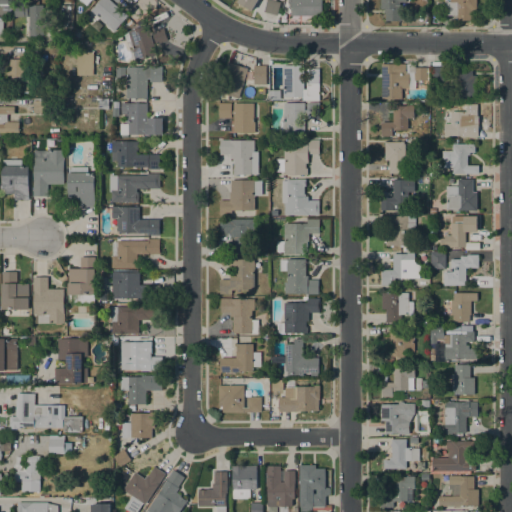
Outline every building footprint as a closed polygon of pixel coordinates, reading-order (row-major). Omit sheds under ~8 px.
[(90,10),(98,0),(118,0),(117,2),(114,0),(110,0),(128,16),(114,31),(90,10)] [(267,0),(258,0),(252,11),(238,2),(239,0),(275,0),(273,4),(267,0)] [(321,0),(322,15),(290,16),(290,3),(288,3),(288,0),(321,0)] [(380,0),(406,0),(406,2),(400,2),(400,8),(401,8),(401,20),(385,20),(385,14),(384,14),(384,8),(381,8),(380,0)] [(445,0),(476,0),(476,10),(472,10),(472,20),(457,20),(457,15),(445,15),(445,10),(445,0)] [(28,5),(43,4),(43,35),(29,35),(28,5)] [(27,16),(14,16),(14,5),(27,5),(27,16)] [(167,40),(155,44),(154,41),(153,42),(157,55),(148,57),(149,60),(143,62),(142,59),(136,61),(135,60),(133,61),(129,50),(133,49),(132,46),(128,47),(125,35),(128,34),(127,31),(147,25),(150,34),(152,34),(151,32),(163,28),(167,40)] [(76,75),(77,51),(93,52),(93,75),(76,75)] [(30,59),(30,73),(36,73),(36,79),(44,79),(44,92),(9,92),(9,59),(30,59)] [(238,98),(218,92),(228,62),(247,68),(238,98)] [(406,88),(407,101),(400,101),(400,98),(382,99),(381,64),(405,63),(405,72),(409,72),(409,88),(406,88)] [(253,65),(266,65),(266,84),(254,84),(254,70),(253,70),(253,65)] [(283,96),(282,65),(303,65),(304,88),(306,88),(306,82),(318,82),(319,97),(318,97),(318,100),(302,100),(302,96),(283,96)] [(162,82),(150,82),(150,78),(147,78),(147,98),(126,98),(126,67),(162,67),(162,82)] [(426,67),(426,79),(414,79),(414,67),(415,67),(426,67)] [(445,67),(445,81),(432,81),(433,67),(445,67)] [(472,70),(472,75),(476,75),(477,98),(456,98),(456,85),(451,85),(451,73),(456,73),(456,70),(472,70)] [(280,99),(269,99),(269,90),(280,90),(280,99)] [(58,98),(58,104),(48,105),(48,113),(33,113),(33,98),(58,98)] [(108,108),(98,108),(98,98),(108,98),(108,108)] [(319,102),(319,117),(307,118),(307,103),(319,102)] [(121,103),(147,103),(147,117),(163,117),(163,134),(119,134),(119,126),(124,126),(124,127),(128,127),(128,124),(126,124),(126,111),(121,111),(121,103)] [(233,132),(233,114),(231,114),(231,118),(219,118),(218,103),(231,103),(231,110),(233,110),(233,103),(254,103),(254,121),(255,121),(255,132),(233,132)] [(305,103),(305,132),(279,132),(279,121),(283,121),(283,103),(305,103)] [(452,135),(452,136),(444,136),(444,123),(450,123),(450,111),(464,111),(464,110),(466,110),(466,104),(477,104),(477,119),(466,119),(465,135),(452,135)] [(381,136),(381,122),(393,121),(393,106),(406,105),(413,105),(413,117),(408,117),(408,129),(394,130),(394,131),(392,131),(392,136),(381,136)] [(18,132),(0,132),(0,106),(14,106),(14,114),(7,114),(7,122),(18,122),(18,132)] [(220,140),(230,139),(230,140),(254,140),(254,152),(258,152),(258,174),(243,174),(243,176),(239,176),(239,174),(236,174),(236,175),(233,175),(233,174),(232,174),(232,170),(233,170),(233,168),(234,168),(234,160),(233,160),(233,158),(230,158),(230,154),(220,154),(220,148),(219,148),(219,145),(220,145),(220,140)] [(318,139),(319,153),(308,154),(308,163),(306,163),(306,167),(307,167),(307,174),(284,174),(284,171),(277,171),(277,159),(284,159),(284,144),(307,143),(307,139),(318,139)] [(112,141),(139,141),(138,149),(136,149),(136,154),(159,154),(159,169),(147,169),(147,167),(136,167),(136,168),(133,168),(133,166),(117,166),(117,152),(112,152),(112,141)] [(407,142),(407,160),(404,160),(404,173),(389,173),(389,160),(384,160),(384,142),(407,142)] [(475,144),(475,152),(469,152),(469,155),(467,155),(467,165),(478,165),(478,173),(452,173),(452,168),(442,168),(442,151),(452,151),(452,143),(475,144)] [(48,184),(48,197),(46,197),(46,196),(33,196),(33,158),(34,158),(34,150),(51,150),(64,150),(64,160),(64,184),(48,184)] [(14,200),(14,193),(2,194),(2,166),(3,166),(3,160),(22,159),(22,166),(28,166),(29,200),(14,200)] [(80,201),(68,201),(68,173),(69,173),(69,166),(87,166),(87,172),(95,172),(95,207),(81,207),(80,201)] [(160,188),(138,188),(138,202),(112,202),(112,191),(110,191),(110,175),(147,175),(147,173),(159,173),(160,188)] [(473,179),(473,191),(477,191),(477,210),(457,210),(457,209),(446,209),(446,193),(445,193),(445,185),(458,186),(458,178),(473,179)] [(286,180),(286,179),(305,179),(305,186),(304,186),(304,194),(306,194),(306,196),(308,196),(308,200),(319,200),(319,214),(284,214),(284,202),(281,202),(281,180),(286,180)] [(393,179),(406,179),(414,179),(414,192),(408,192),(408,203),(395,203),(395,204),(393,204),(393,210),(380,210),(380,197),(391,197),(391,195),(393,195),(393,179)] [(220,216),(219,200),(230,200),(229,192),(231,192),(231,180),(265,180),(265,196),(254,196),(254,217),(231,217),(231,215),(220,216)] [(112,206),(118,206),(118,207),(139,207),(139,219),(159,219),(159,235),(147,235),(147,233),(137,233),(137,232),(117,232),(117,231),(112,231),(112,221),(112,206)] [(452,247),(444,247),(444,246),(441,246),(441,238),(444,238),(444,235),(451,235),(451,222),(452,222),(452,215),(477,216),(477,232),(465,231),(465,247),(452,247)] [(385,216),(415,216),(415,245),(403,245),(403,246),(400,246),(400,245),(393,245),(393,247),(390,247),(390,245),(386,245),(386,242),(384,242),(384,239),(386,239),(385,216)] [(234,253),(232,253),(232,249),(234,249),(234,236),(218,236),(217,220),(254,219),(254,254),(234,254),(234,253)] [(319,233),(309,233),(309,241),(307,241),(308,253),(284,254),(284,251),(277,251),(276,241),(284,241),(284,223),(307,223),(307,219),(319,219),(319,233)] [(137,254),(137,258),(139,258),(139,267),(112,268),(112,256),(113,256),(113,242),(117,242),(117,241),(147,240),(147,239),(159,239),(160,254),(137,254)] [(430,269),(430,252),(445,251),(445,268),(430,269)] [(393,254),(401,254),(401,253),(414,253),(414,261),(419,261),(419,278),(394,278),(394,285),(379,285),(380,270),(393,270),(393,254)] [(478,267),(465,268),(465,285),(444,285),(444,272),(450,272),(450,259),(460,259),(460,256),(467,256),(467,254),(478,254),(478,267)] [(95,256),(95,269),(95,294),(94,294),(94,304),(70,304),(70,294),(69,294),(69,269),(80,269),(80,257),(95,256)] [(254,260),(254,290),(232,289),(231,294),(219,294),(219,278),(230,278),(230,271),(232,271),(232,259),(254,260)] [(284,282),(287,282),(287,271),(279,271),(279,259),(306,259),(306,275),(308,275),(308,280),(318,279),(318,294),(305,294),(305,293),(285,293),(284,282)] [(17,271),(17,283),(29,283),(29,309),(2,309),(2,271),(17,271)] [(112,272),(118,272),(139,272),(139,284),(159,285),(159,299),(137,298),(112,298),(112,272)] [(34,291),(33,291),(33,277),(48,277),(48,289),(64,289),(64,323),(49,323),(49,314),(34,314),(34,291)] [(408,292),(408,301),(413,301),(413,314),(401,314),(401,322),(386,322),(386,309),(381,309),(381,292),(408,292)] [(477,292),(477,301),(471,301),(471,315),(469,315),(469,322),(453,322),(453,315),(451,315),(451,300),(453,300),(453,292),(477,292)] [(307,297),(308,298),(319,298),(319,312),(309,312),(309,321),(306,321),(306,326),(308,326),(308,333),(302,333),(302,334),(299,334),(299,333),(297,333),(297,334),(294,334),(294,333),(291,333),(291,334),(286,334),(286,333),(285,333),(285,334),(277,334),(277,323),(284,323),(284,303),(303,303),(303,297),(307,297)] [(254,310),(252,310),(252,319),(258,319),(258,334),(251,334),(252,333),(233,333),(233,317),(230,317),(230,313),(220,312),(220,298),(231,298),(254,299),(254,310)] [(112,333),(112,322),(111,322),(111,306),(160,306),(160,319),(139,319),(139,333),(112,333)] [(444,338),(437,338),(437,343),(430,343),(430,326),(444,326),(444,338)] [(414,351),(406,352),(406,357),(379,357),(379,348),(382,348),(382,337),(389,337),(389,327),(406,327),(406,333),(414,333),(414,351)] [(474,342),(466,342),(466,345),(469,345),(469,348),(478,348),(478,359),(465,359),(465,358),(452,358),(452,359),(444,359),(444,347),(444,343),(449,343),(449,334),(464,334),(464,333),(466,333),(466,331),(474,331),(474,342)] [(5,369),(5,370),(0,370),(0,338),(17,338),(17,369),(10,369),(5,369)] [(87,338),(88,356),(82,356),(82,368),(87,368),(87,383),(55,384),(54,368),(66,368),(66,359),(58,360),(57,338),(87,338)] [(303,358),(319,357),(319,373),(318,373),(318,376),(311,376),(310,372),(303,372),(303,375),(299,375),(299,374),(293,375),(286,376),(286,373),(287,373),(287,371),(285,371),(285,366),(283,366),(283,359),(285,359),(285,344),(294,343),(294,339),(303,339),(303,358)] [(162,355),(162,371),(142,371),(142,369),(121,370),(121,356),(122,356),(122,344),(128,344),(128,342),(143,342),(143,341),(151,341),(151,354),(146,354),(146,356),(162,355)] [(220,358),(236,358),(236,343),(253,343),(253,352),(261,352),(261,366),(253,366),(253,371),(240,371),(240,372),(220,372),(220,358)] [(474,394),(454,394),(454,373),(455,373),(455,364),(470,364),(470,377),(474,377),(474,394)] [(408,378),(408,390),(395,390),(395,391),(392,391),(392,396),(381,396),(381,382),(393,382),(393,369),(393,366),(407,366),(407,365),(414,365),(414,378),(413,378),(408,378)] [(128,390),(121,390),(121,376),(141,376),(141,375),(162,375),(162,390),(146,390),(146,404),(128,404),(128,390)] [(244,385),(244,407),(247,407),(247,396),(261,396),(261,412),(222,412),(222,406),(219,406),(219,385),(244,385)] [(278,397),(286,397),(286,388),(295,388),(295,386),(313,386),(320,386),(320,400),(318,400),(319,410),(295,410),(295,411),(279,411),(278,397)] [(9,416),(15,416),(16,400),(16,393),(34,394),(34,401),(35,401),(35,412),(46,412),(46,405),(59,405),(65,406),(65,416),(82,416),(82,432),(63,432),(63,419),(59,418),(59,428),(34,427),(34,426),(19,426),(19,429),(11,429),(11,426),(9,426),(9,416)] [(445,409),(445,401),(452,401),(452,402),(477,402),(478,416),(466,416),(466,432),(452,433),(452,434),(445,434),(444,409),(445,409)] [(409,434),(399,434),(399,433),(385,433),(385,421),(381,421),(381,404),(398,404),(398,402),(403,402),(403,403),(414,403),(414,414),(413,414),(409,422),(409,434)] [(137,437),(137,442),(132,442),(132,437),(122,437),(122,422),(131,422),(130,413),(147,413),(147,412),(154,412),(154,428),(152,428),(152,437),(137,437)] [(0,438),(1,438),(1,442),(11,442),(11,451),(1,451),(1,453),(1,457),(1,460),(0,460),(0,438)] [(64,439),(64,454),(48,454),(49,439),(64,439)] [(406,439),(406,448),(419,448),(419,460),(406,461),(406,468),(383,468),(383,460),(389,459),(389,457),(391,457),(391,439),(406,439)] [(432,466),(432,458),(448,458),(448,449),(446,449),(446,441),(471,441),(471,453),(473,453),(473,462),(476,462),(476,471),(432,471),(432,468),(429,468),(429,466),(432,466)] [(120,467),(113,456),(124,449),(131,460),(120,467)] [(14,464),(25,465),(26,456),(40,456),(40,484),(36,484),(36,491),(25,490),(25,482),(14,481),(14,464)] [(280,465),(280,471),(295,470),(295,483),(294,483),(294,499),(291,499),(291,505),(279,505),(279,506),(267,506),(266,487),(265,466),(280,465)] [(299,465),(316,465),(316,468),(325,468),(325,487),(328,487),(330,488),(330,495),(328,495),(325,496),(325,505),(331,505),(331,510),(312,510),(312,511),(300,511),(300,507),(299,507),(299,465)] [(145,504),(143,503),(137,511),(129,511),(124,508),(132,495),(123,489),(135,472),(144,478),(146,475),(148,476),(154,466),(165,474),(145,504)] [(256,466),(256,489),(249,489),(249,498),(232,498),(232,466),(256,466)] [(184,477),(177,487),(179,488),(176,492),(187,500),(179,511),(174,511),(173,511),(172,511),(149,511),(147,510),(155,498),(162,488),(162,487),(173,470),(184,477)] [(226,471),(227,493),(225,493),(225,511),(216,511),(216,506),(198,506),(198,489),(212,489),(212,483),(214,483),(214,471),(226,471)] [(459,475),(459,476),(474,476),(474,489),(478,489),(478,505),(439,506),(438,496),(452,496),(452,488),(449,488),(449,475),(451,475),(459,475)] [(393,493),(393,477),(406,477),(406,476),(414,476),(414,488),(413,488),(413,501),(407,501),(394,501),(394,502),(393,502),(393,507),(381,508),(381,494),(392,494),(392,493),(393,493)] [(58,511),(17,511),(17,502),(48,502),(48,503),(58,505),(58,511)] [(262,502),(262,511),(251,511),(251,502),(262,502)] [(110,511),(91,511),(91,504),(94,504),(110,503),(110,511)]
